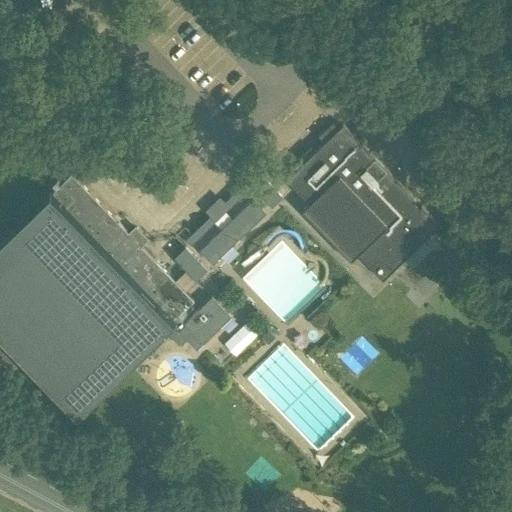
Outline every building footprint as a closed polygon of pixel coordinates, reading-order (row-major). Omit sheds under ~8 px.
[(416,199),(342,123),(335,130),(332,127),(323,135),(326,138),(302,162),(285,178),(308,202),(301,209),(350,260),(357,253),(382,279),(440,224),(421,205),(419,207),(413,201),(416,199)] [(272,205),(282,195),(265,177),(261,172),(250,182),(272,205)] [(170,321),(178,313),(193,299),(162,267),(139,243),(146,238),(140,232),(135,227),(129,233),(105,208),(71,173),(19,223),(0,241),(0,359),(10,370),(24,357),(76,411),(170,321)] [(230,206),(248,189),(246,186),(243,183),(225,201),(230,206)] [(216,220),(230,206),(225,201),(218,194),(204,207),(211,215),(212,216),(216,220)] [(212,263),(266,211),(253,198),(199,249),(212,263)] [(190,244),(216,220),(212,216),(211,215),(185,239),(188,242),(190,244)] [(196,278),(207,268),(185,245),(174,255),(196,278)] [(185,321),(178,313),(170,321),(196,349),(231,315),(212,295),(185,321)] [(180,345),(187,339),(175,326),(168,332),(180,345)] [(269,326),(262,333),(268,339),(275,333),(269,326)]
